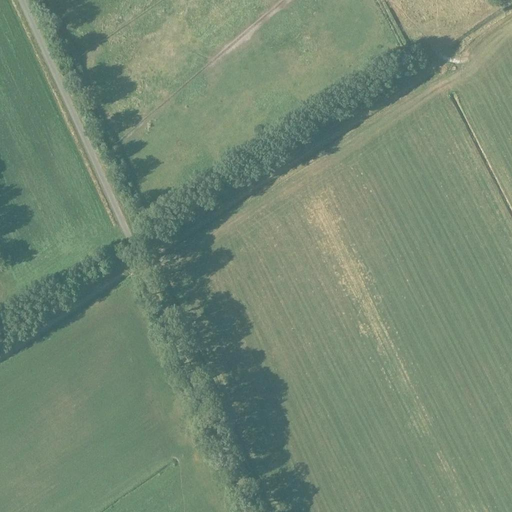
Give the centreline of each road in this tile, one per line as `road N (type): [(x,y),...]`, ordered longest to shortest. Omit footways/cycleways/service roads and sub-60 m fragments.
road 1 (unclassified): [(251,511),(20,0)]
road 2 (track): [(0,353),(441,57)]
